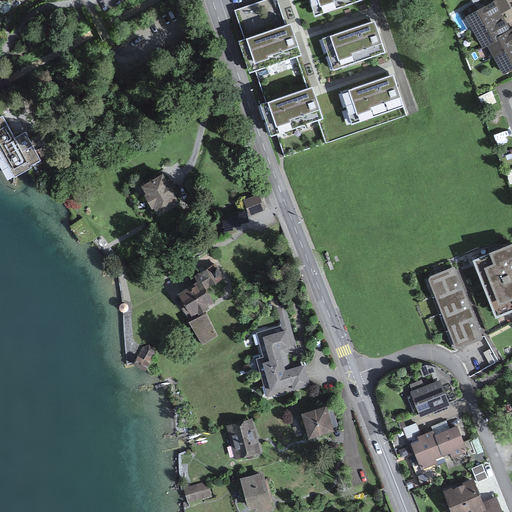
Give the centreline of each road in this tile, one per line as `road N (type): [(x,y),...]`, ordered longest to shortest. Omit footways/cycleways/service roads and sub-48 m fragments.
road 1 (primary): [(353,376),(212,0)]
road 2 (residential): [(353,376),(413,353),(449,357),(511,502)]
road 3 (primary): [(406,511),(353,376)]
